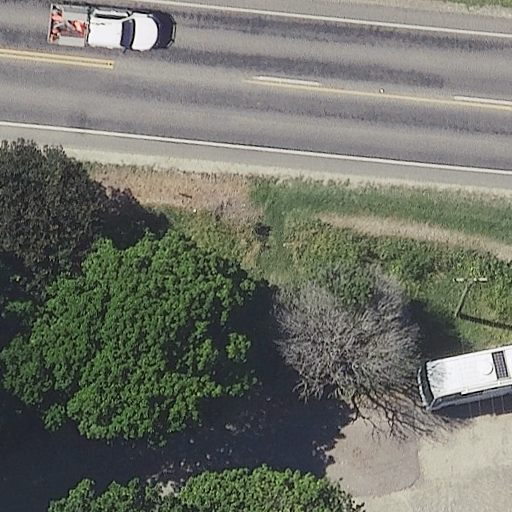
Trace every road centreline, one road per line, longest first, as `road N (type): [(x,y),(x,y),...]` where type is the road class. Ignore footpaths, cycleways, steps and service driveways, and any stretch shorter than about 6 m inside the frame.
road 1 (trunk): [(0,46),(511,101)]
road 2 (unclassified): [(0,493),(354,452)]
